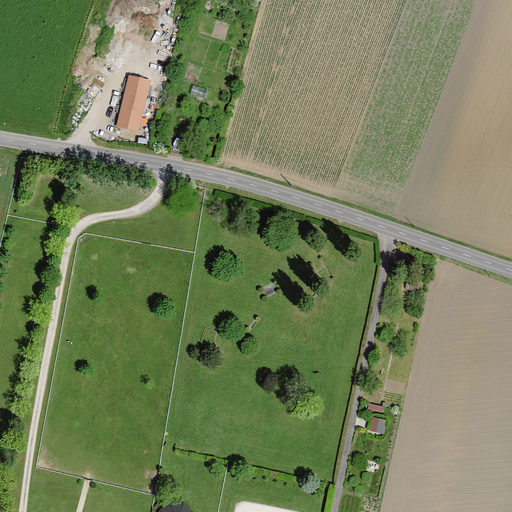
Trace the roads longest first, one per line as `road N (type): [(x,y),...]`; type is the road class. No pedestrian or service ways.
road 1 (tertiary): [(0,138),(233,179),(511,270)]
road 2 (track): [(166,166),(154,200),(81,222),(69,238),(22,511)]
